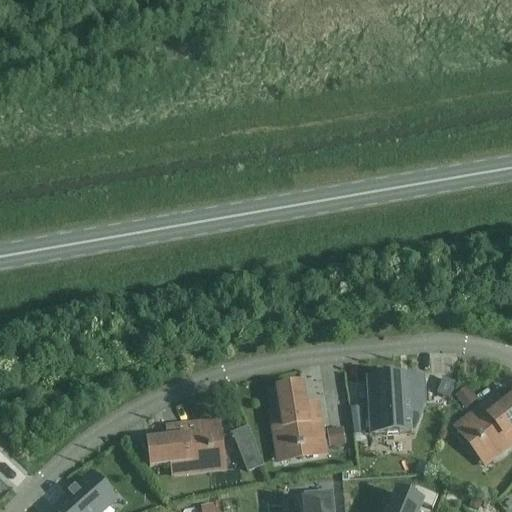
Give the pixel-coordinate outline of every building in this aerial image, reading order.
[(421,378),(370,381),(374,437),(411,435),(409,404),(422,403),(421,378)] [(322,434),(318,411),(306,413),(301,385),(276,389),(280,411),(276,412),(282,450),(296,447),(296,451),(302,450),(302,446),(310,445),(312,458),(326,455),(325,449),(322,434)] [(453,407),(464,419),(475,408),(465,396),(453,407)] [(455,428),(464,439),(474,431),(479,437),(476,439),(480,444),(483,442),(491,453),(511,436),(511,399),(498,410),(490,400),(455,428)] [(207,438),(220,437),(218,422),(173,428),(175,440),(146,444),(149,469),(172,466),(172,471),(210,466),(208,452),(212,452),(211,446),(208,446),(207,438)] [(322,434),(325,449),(344,445),(342,430),(322,434)] [(69,497),(54,510),(56,511),(97,511),(109,501),(89,478),(76,490),(69,497)] [(415,489),(410,500),(396,495),(389,511),(418,511),(421,507),(432,511),(437,498),(415,489)] [(332,511),(331,494),(304,496),(305,505),(284,507),(283,511),(332,511)]
